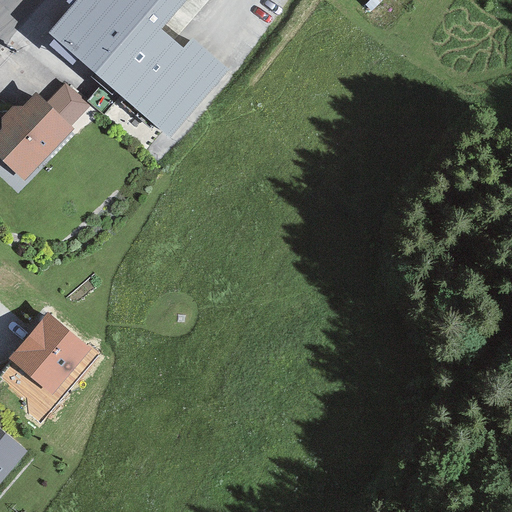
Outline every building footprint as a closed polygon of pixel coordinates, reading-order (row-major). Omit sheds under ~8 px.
[(93,63),(136,14),(119,0),(81,0),(55,30),(93,63)] [(86,95),(99,107),(193,0),(176,0),(151,28),(136,14),(93,63),(105,76),(86,95)] [(193,0),(99,107),(102,110),(117,93),(143,117),(137,124),(155,139),(213,74),(170,38),(201,0),(193,0)] [(119,0),(136,14),(151,28),(176,0),(119,0)] [(70,127),(38,97),(27,109),(14,109),(15,122),(0,136),(0,149),(19,168),(35,152),(46,151),(70,127)] [(51,388),(86,348),(49,316),(14,356),(51,388)] [(0,433),(0,474),(20,450),(0,433)]
